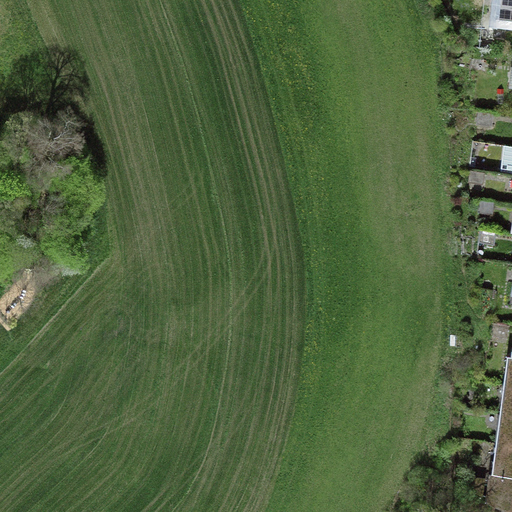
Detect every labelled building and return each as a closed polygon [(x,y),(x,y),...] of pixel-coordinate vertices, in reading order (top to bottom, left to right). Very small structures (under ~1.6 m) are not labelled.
[(511,0),(497,0),(496,19),(511,20),(511,0)] [(511,145),(503,145),(500,173),(511,174),(511,145)] [(511,293),(511,294),(503,354),(508,354),(511,354),(511,293)] [(511,385),(504,384),(500,413),(511,414),(511,385)] [(496,442),(511,444),(511,414),(500,413),(496,442)] [(511,444),(496,442),(489,498),(511,508),(511,507),(511,444)]
